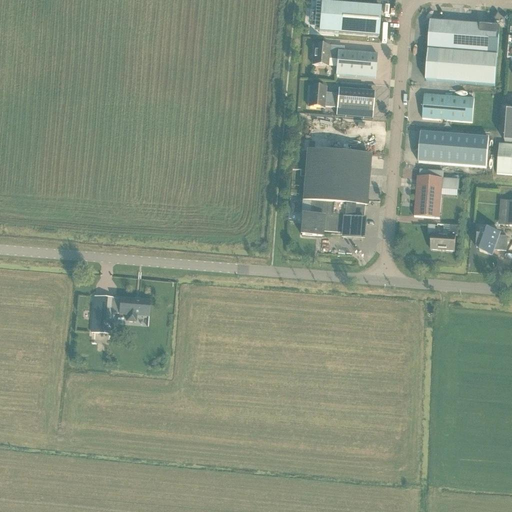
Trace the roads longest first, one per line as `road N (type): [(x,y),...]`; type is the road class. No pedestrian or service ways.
road 1 (tertiary): [(384,281),(0,248)]
road 2 (unclassified): [(384,281),(406,16),(417,0)]
road 3 (tertiary): [(511,291),(384,281)]
